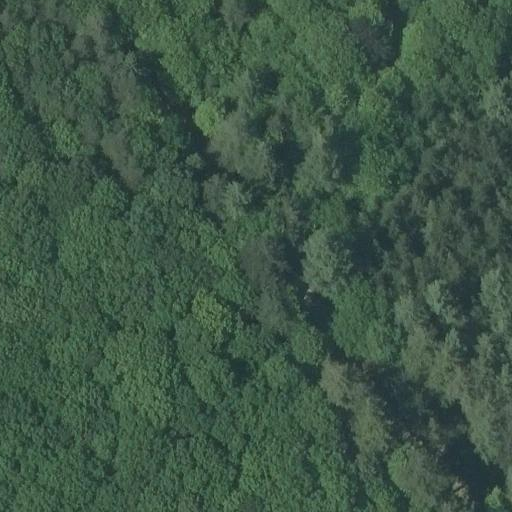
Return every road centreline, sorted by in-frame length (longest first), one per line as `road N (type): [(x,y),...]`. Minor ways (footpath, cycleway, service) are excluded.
road 1 (track): [(92,511),(291,290),(511,20)]
road 2 (track): [(451,511),(78,0)]
